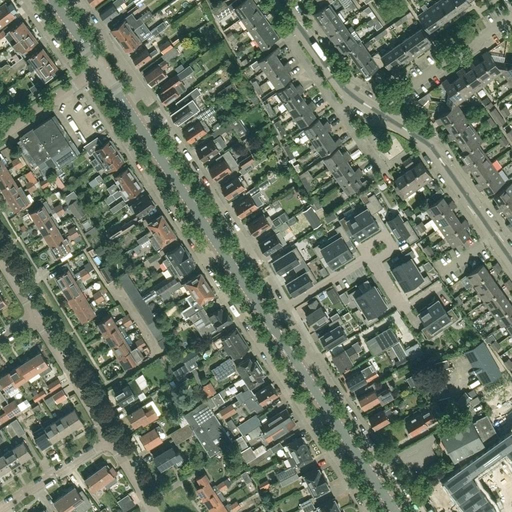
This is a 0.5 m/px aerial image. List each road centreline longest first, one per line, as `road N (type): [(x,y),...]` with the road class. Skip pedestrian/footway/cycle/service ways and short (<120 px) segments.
road 1 (residential): [(511,262),(430,147),(386,118)]
road 2 (residential): [(221,250),(204,261),(120,136),(138,125)]
road 3 (residential): [(250,254),(157,113),(138,125)]
road 4 (residential): [(386,118),(403,95),(511,16)]
road 5 (tertiary): [(221,250),(138,125)]
road 6 (residential): [(109,440),(35,318)]
road 7 (residential): [(0,507),(109,440)]
road 8 (residential): [(314,360),(384,463)]
